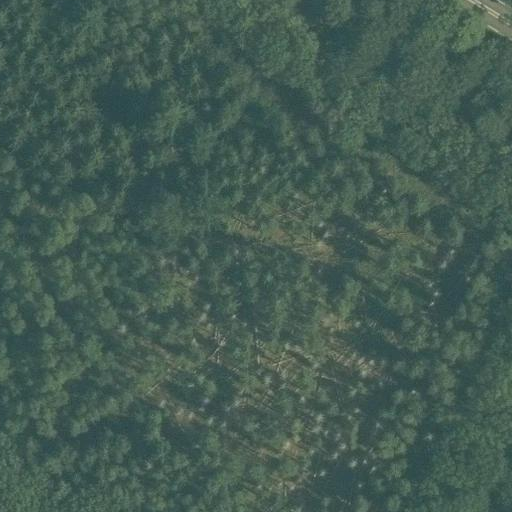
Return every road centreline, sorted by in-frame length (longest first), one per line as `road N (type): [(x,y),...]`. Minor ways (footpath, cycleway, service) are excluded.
road 1 (track): [(138,0),(249,66),(511,248)]
road 2 (track): [(511,314),(438,422),(403,511)]
